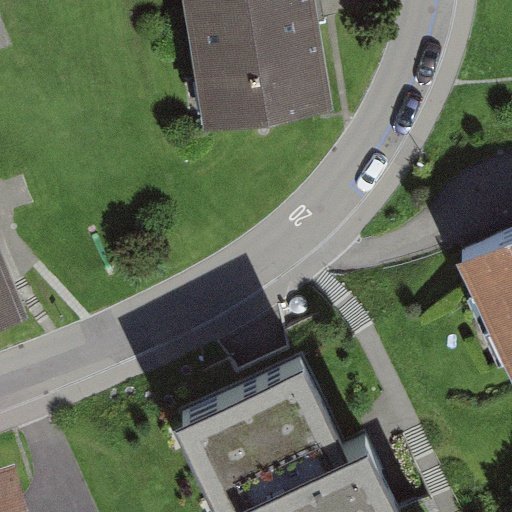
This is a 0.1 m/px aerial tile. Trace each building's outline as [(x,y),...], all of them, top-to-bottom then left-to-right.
[(346,0),(210,0),(231,121),(364,98),(346,0)] [(0,325),(50,308),(0,169),(0,325)] [(511,226),(465,248),(511,356),(511,226)] [(318,383),(223,421),(259,511),(414,511),(406,491),(367,507),(318,383)] [(42,511),(39,498),(0,508),(0,511),(42,511)]
